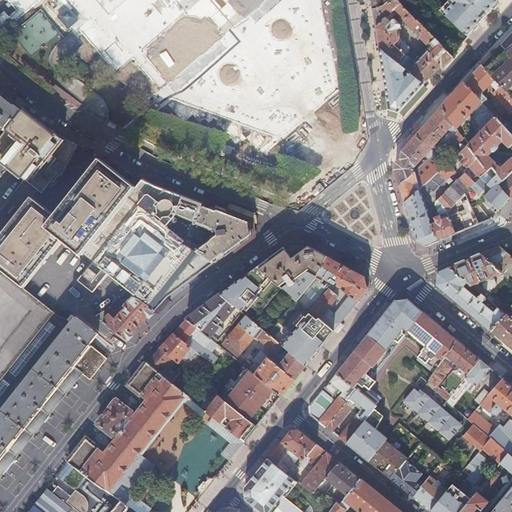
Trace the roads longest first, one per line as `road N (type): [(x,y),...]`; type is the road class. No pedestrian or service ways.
road 1 (tertiary): [(295,217),(176,307),(8,511)]
road 2 (residential): [(295,217),(101,139),(0,66)]
road 3 (residential): [(511,9),(373,153)]
road 4 (tertiary): [(291,409),(400,273)]
road 5 (residential): [(417,511),(291,409)]
road 6 (residential): [(349,0),(373,153)]
road 7 (residential): [(400,273),(511,367)]
road 8 (unclassified): [(373,153),(400,273)]
road 9 (tertiary): [(400,273),(511,226)]
